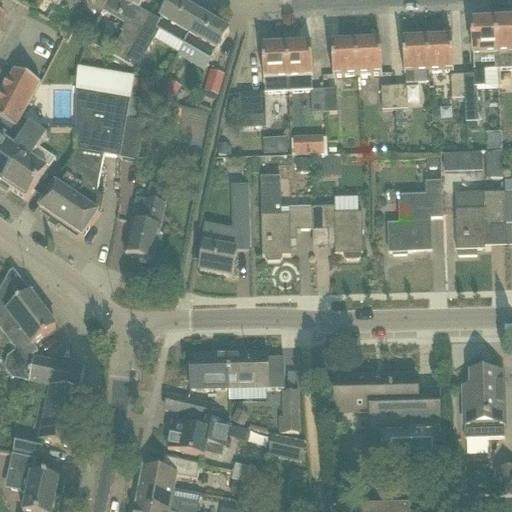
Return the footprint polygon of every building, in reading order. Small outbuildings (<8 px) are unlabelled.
[(42,0),(57,8),(61,0),(42,0)] [(101,18),(103,14),(111,0),(61,0),(57,8),(73,18),(82,1),(103,13),(100,17),(101,18)] [(139,11),(145,0),(111,0),(103,14),(125,26),(121,33),(123,34),(111,57),(123,64),(131,50),(151,18),(139,11)] [(163,36),(183,47),(201,17),(173,1),(160,22),(161,23),(151,18),(131,50),(145,58),(159,35),(162,37),(163,36)] [(229,33),(201,17),(183,47),(210,63),(215,53),(217,54),(229,33)] [(511,21),(495,23),(498,72),(511,70),(511,21)] [(498,72),(495,23),(471,24),(475,77),(464,77),(465,101),(466,126),(478,125),(476,89),(485,88),(485,72),(498,72)] [(452,40),(427,42),(429,74),(453,73),(452,40)] [(429,84),(429,74),(427,42),(403,43),(404,75),(405,75),(405,85),(429,84)] [(358,78),(382,76),(381,44),(356,45),(358,78)] [(331,46),(333,79),(358,78),(356,45),(331,46)] [(311,116),(325,115),(324,93),(312,93),(312,80),(313,80),(311,47),(287,48),(289,94),(311,93),(311,116)] [(287,48),(262,49),(264,82),(254,82),(254,96),(239,96),(240,127),(266,126),(265,95),(289,94),(287,48)] [(0,121),(16,130),(41,86),(15,72),(0,100),(0,121)] [(120,161),(120,160),(127,122),(133,82),(77,72),(77,86),(50,85),(49,133),(76,134),(75,159),(40,212),(82,241),(101,214),(104,198),(97,196),(104,158),(120,161)] [(225,77),(210,73),(204,93),(218,98),(225,77)] [(452,101),(465,101),(464,77),(451,78),(452,101)] [(162,96),(173,103),(181,89),(170,82),(162,96)] [(394,89),(395,112),(396,128),(404,128),(404,112),(408,111),(406,88),(394,89)] [(395,112),(394,89),(381,90),(382,113),(395,112)] [(336,92),(324,93),(325,115),(327,157),(362,157),(362,145),(336,146),(335,132),(339,132),(338,123),(336,92)] [(16,130),(0,121),(0,185),(3,187),(24,155),(15,150),(21,141),(15,138),(19,131),(16,130)] [(145,124),(127,122),(120,160),(138,163),(145,124)] [(45,177),(44,176),(47,172),(32,161),(47,139),(29,128),(21,141),(15,150),(24,155),(3,187),(27,204),(45,177)] [(293,139),(294,158),(326,157),(325,138),(293,139)] [(286,140),(265,141),(265,153),(287,152),(286,140)] [(457,175),(456,157),(443,157),(444,175),(457,175)] [(313,233),(313,210),(281,211),(280,180),(262,181),(262,259),(265,259),(265,262),(268,265),(280,264),(282,261),(282,259),(291,258),(291,243),(297,243),(297,233),(313,233)] [(431,254),(432,254),(431,222),(442,221),(441,184),(425,185),(426,207),(398,208),(399,226),(388,226),(389,255),(393,255),(393,258),(407,258),(407,255),(412,255),(412,253),(430,252),(431,254)] [(132,223),(134,224),(126,258),(153,264),(161,230),(160,229),(169,191),(150,186),(145,202),(137,200),(132,223)] [(233,196),(234,237),(250,236),(249,196),(233,196)] [(485,246),(491,246),(491,228),(507,227),(507,205),(506,205),(505,196),(455,197),(457,254),(459,254),(459,259),(477,259),(477,253),(485,253),(485,246)] [(361,256),(363,256),(363,216),(336,217),(336,210),(313,210),(313,233),(328,232),(328,242),(335,242),(335,257),(344,257),(344,260),(347,262),(358,262),(361,260),(361,256)] [(232,280),(236,254),(234,253),(235,244),(223,241),(224,235),(208,233),(205,247),(204,247),(200,274),(232,280)] [(10,276),(0,293),(0,341),(1,343),(6,340),(16,353),(8,359),(5,371),(13,381),(22,382),(30,379),(34,360),(33,358),(38,354),(33,348),(56,330),(13,274),(10,276)] [(230,357),(230,393),(285,392),(284,361),(268,361),(267,356),(230,357)] [(230,393),(230,357),(190,358),(191,394),(230,393)] [(85,371),(34,360),(30,379),(29,386),(49,390),(49,389),(80,395),(80,394),(85,371)] [(471,390),(464,390),(465,441),(505,441),(503,376),(471,377),(471,390)] [(372,380),(335,381),(336,416),(387,415),(387,430),(439,428),(438,394),(417,395),(417,379),(402,379),(403,385),(394,385),(394,380),(385,381),(385,386),(372,386),(372,380)] [(84,395),(80,394),(80,395),(49,389),(49,390),(37,443),(72,451),(84,395)] [(282,395),(283,436),(300,436),(299,395),(282,395)] [(208,446),(226,450),(231,428),(211,424),(211,422),(207,421),(184,416),(181,428),(173,426),(167,452),(205,460),(208,446)] [(267,458),(301,465),(305,446),(271,439),(267,458)] [(136,508),(158,511),(198,511),(199,505),(173,501),(178,478),(198,482),(201,467),(165,459),(162,473),(143,470),(136,508)] [(511,471),(494,473),(495,501),(511,500),(511,471)] [(62,501),(65,484),(10,472),(5,491),(26,495),(22,511),(53,511),(56,499),(62,501)] [(477,511),(477,499),(457,500),(457,511),(477,511)]
